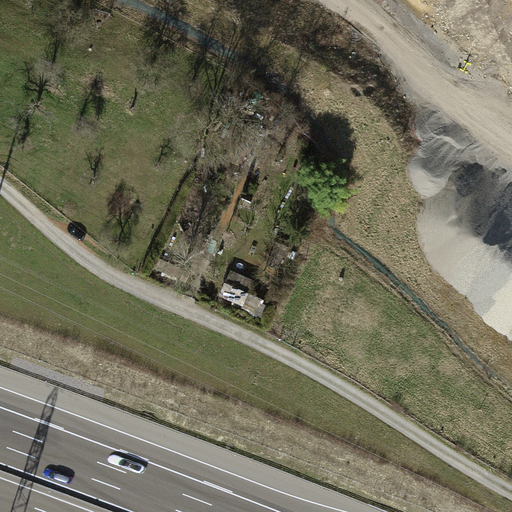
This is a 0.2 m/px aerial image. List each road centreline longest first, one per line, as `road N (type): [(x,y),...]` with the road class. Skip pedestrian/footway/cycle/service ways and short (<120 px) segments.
road 1 (track): [(0,184),(107,273),(294,361),(511,492)]
road 2 (unknown): [(511,148),(364,52),(260,0)]
road 3 (motorway): [(206,511),(0,434)]
